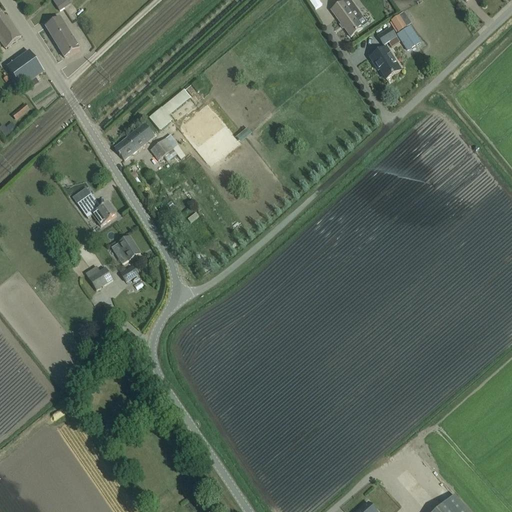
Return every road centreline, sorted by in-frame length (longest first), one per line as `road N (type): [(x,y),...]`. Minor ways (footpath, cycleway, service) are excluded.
road 1 (unclassified): [(176,301),(205,288),(359,153),(511,6)]
road 2 (unclassified): [(176,301),(169,261),(5,0)]
road 3 (unclassified): [(250,511),(153,355),(176,301)]
